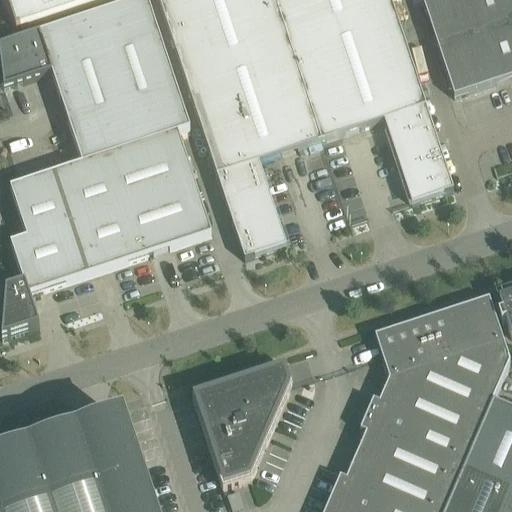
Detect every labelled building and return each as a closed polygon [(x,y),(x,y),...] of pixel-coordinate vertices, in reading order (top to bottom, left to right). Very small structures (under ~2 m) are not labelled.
[(5,0),(16,33),(116,0),(5,0)] [(157,0),(245,266),(287,252),(259,169),(384,127),(412,210),(454,197),(388,0),(157,0)] [(511,0),(420,0),(454,103),(496,89),(496,90),(511,84),(511,0)] [(0,52),(0,58),(4,95),(52,79),(82,170),(178,139),(190,135),(147,4),(0,52)] [(82,170),(11,194),(27,244),(11,250),(25,291),(7,297),(3,346),(40,334),(29,302),(212,241),(178,139),(82,170)] [(506,327),(511,344),(511,297),(498,302),(503,317),(498,319),(501,328),(506,327)] [(448,511),(465,474),(493,407),(510,367),(490,304),(375,342),(382,363),(389,385),(380,408),(373,406),(360,436),(366,438),(347,485),(340,482),(327,511),(448,511)] [(192,402),(223,495),(251,486),(254,481),(256,474),(290,397),(292,391),(286,371),(192,402)] [(465,474),(511,494),(511,415),(493,407),(465,474)] [(152,511),(124,425),(78,440),(0,465),(0,511),(152,511)] [(448,511),(504,511),(511,494),(465,474),(448,511)]
